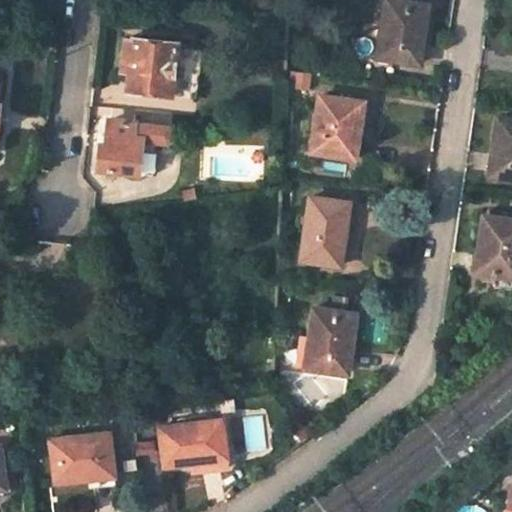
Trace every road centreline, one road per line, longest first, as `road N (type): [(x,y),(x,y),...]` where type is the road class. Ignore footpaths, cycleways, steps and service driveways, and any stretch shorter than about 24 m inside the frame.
road 1 (residential): [(468,0),(423,359),(226,511)]
road 2 (residential): [(80,0),(59,210)]
